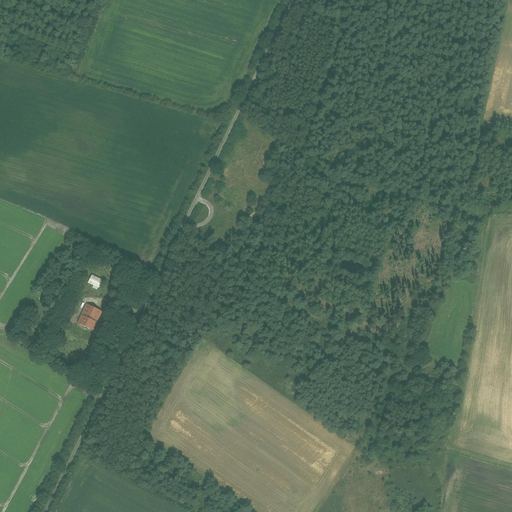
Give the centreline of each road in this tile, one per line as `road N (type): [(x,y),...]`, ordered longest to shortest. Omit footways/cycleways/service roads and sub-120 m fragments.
road 1 (residential): [(195,200),(45,511)]
road 2 (unclassified): [(292,0),(195,200)]
